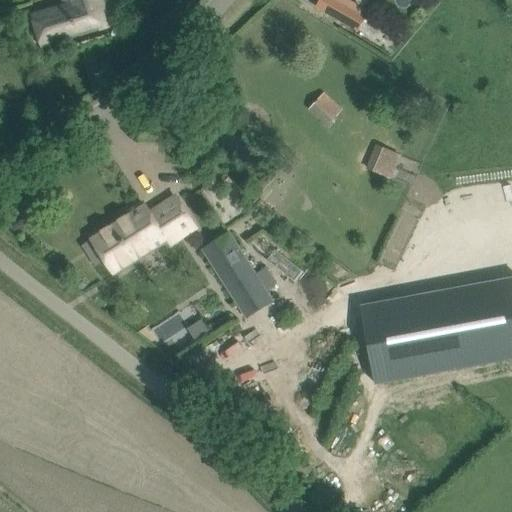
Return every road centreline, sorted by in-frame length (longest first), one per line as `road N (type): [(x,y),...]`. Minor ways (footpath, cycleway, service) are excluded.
road 1 (unclassified): [(297,511),(187,408),(0,260)]
road 2 (unclassified): [(0,174),(103,111),(162,64),(221,0)]
